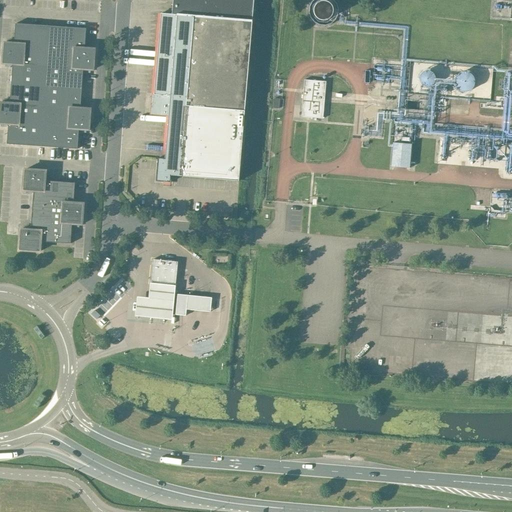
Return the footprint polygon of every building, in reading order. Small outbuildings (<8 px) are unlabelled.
[(239,181),(253,7),(173,1),(172,15),(161,14),(154,95),(155,95),(155,98),(153,98),(152,99),(151,112),(152,114),(169,115),(165,159),(158,158),(156,181),(170,183),(171,175),(239,181)] [(331,6),(329,3),(327,2),(324,1),(321,1),(318,2),(315,4),(314,7),(313,10),(314,13),(315,16),(317,18),(320,19),(323,20),(326,19),(329,18),(331,16),(332,12),(332,9),(331,6)] [(84,49),(86,29),(15,24),(14,44),(4,43),(2,64),(12,64),(10,103),(0,102),(0,123),(8,124),(7,144),(77,149),(79,129),(89,130),(90,109),(80,108),(83,69),(93,70),(94,49),(84,49)] [(428,85),(431,85),(433,83),(434,81),(435,78),(435,76),(434,73),(432,71),(430,70),(427,69),(425,70),(422,71),(420,73),(419,75),(418,78),(419,81),(421,83),(423,85),(426,86),(428,85)] [(467,92),(470,90),(472,88),(474,85),(475,82),(475,78),(473,75),(471,73),(468,71),(465,70),(461,71),(458,72),(455,75),(453,78),(453,82),(454,86),(456,89),(460,91),(463,92),(467,92)] [(301,117),(323,119),(326,82),(304,80),(301,117)] [(292,135),(290,147),(302,148),(303,136),(292,135)] [(412,143),(392,142),(390,166),(409,168),(412,143)] [(82,224),(83,204),(73,203),(75,183),(45,181),(45,171),(25,169),(23,190),(33,191),(31,230),(21,229),(19,250),(40,252),(40,242),(70,244),(72,224),(82,224)] [(175,287),(178,262),(153,259),(150,284),(175,287)] [(174,287),(150,284),(149,299),(137,297),(135,317),(171,321),(174,287)] [(210,312),(211,298),(177,294),(175,315),(185,316),(186,309),(210,312)]
